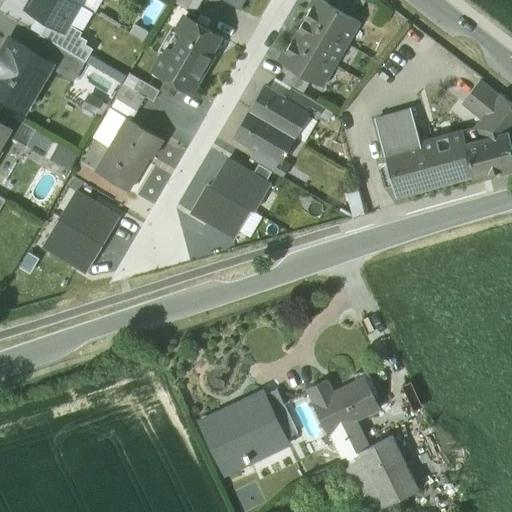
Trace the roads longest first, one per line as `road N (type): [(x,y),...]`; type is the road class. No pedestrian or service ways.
road 1 (secondary): [(0,364),(511,199)]
road 2 (residential): [(282,0),(159,213),(153,249)]
